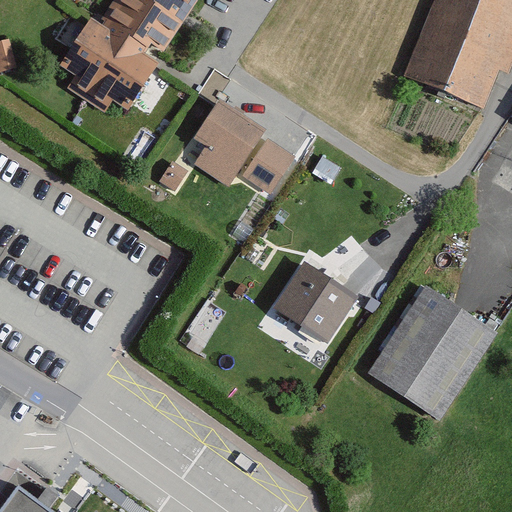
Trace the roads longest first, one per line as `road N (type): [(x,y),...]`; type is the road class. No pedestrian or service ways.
road 1 (residential): [(511,83),(470,164),(446,186),(416,187),(215,59)]
road 2 (unknown): [(446,186),(339,361)]
